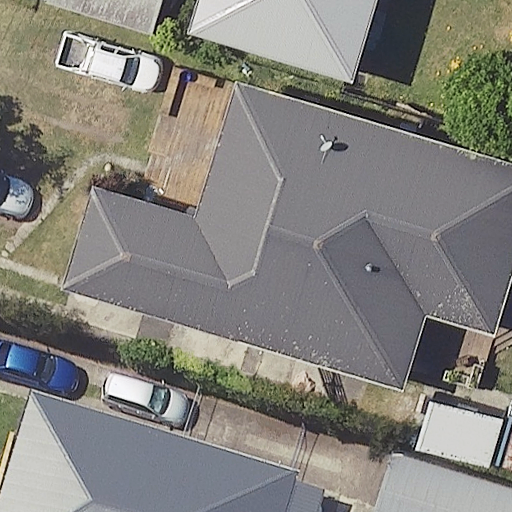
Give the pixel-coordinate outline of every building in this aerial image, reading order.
[(153,0),(93,0),(148,17),(153,0)] [(187,0),(185,7),(349,54),(364,0),(187,0)] [(511,216),(511,141),(179,45),(140,181),(100,169),(72,265),(396,360),(418,284),(486,304),(511,216)] [(511,511),(511,393),(448,377),(435,427),(393,416),(368,511),(372,511),(511,511)] [(318,511),(327,484),(37,397),(2,511),(318,511)]
